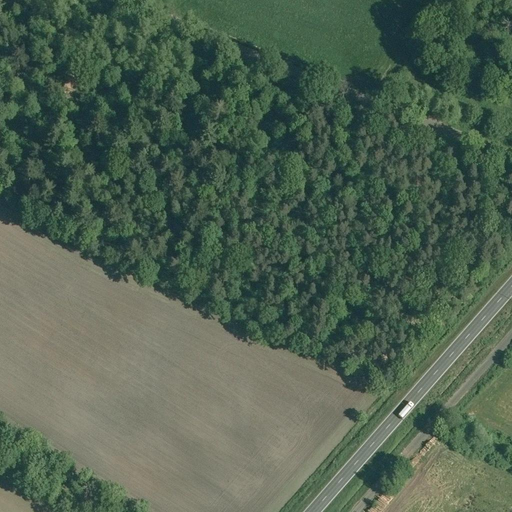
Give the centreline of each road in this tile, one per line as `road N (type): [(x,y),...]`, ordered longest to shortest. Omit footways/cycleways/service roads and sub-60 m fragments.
road 1 (unclassified): [(511,154),(119,0)]
road 2 (primary): [(511,284),(311,511)]
road 3 (unclassified): [(511,337),(356,511)]
